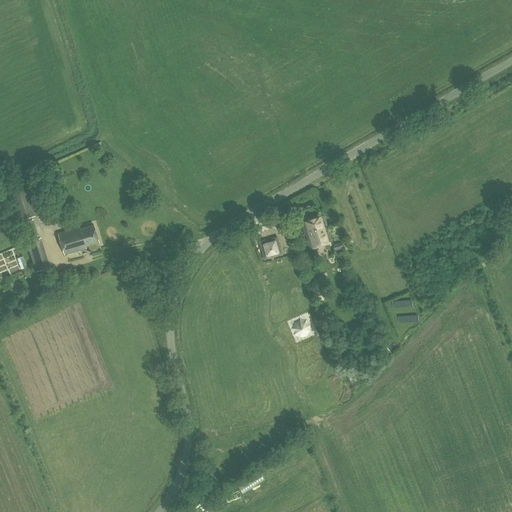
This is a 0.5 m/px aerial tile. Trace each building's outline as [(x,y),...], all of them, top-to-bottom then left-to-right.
[(9,193),(17,221),(38,216),(30,187),(9,193)] [(302,223),(309,248),(332,241),(324,216),(302,223)] [(25,222),(29,239),(40,236),(36,220),(25,222)] [(59,233),(65,254),(86,248),(85,246),(100,242),(94,224),(80,229),(79,227),(59,233)] [(260,241),(264,259),(282,254),(277,237),(271,238),(272,240),(266,241),(266,240),(260,241)] [(27,243),(36,271),(49,267),(40,239),(27,243)] [(288,239),(282,241),(285,253),(291,251),(288,239)] [(342,242),(333,244),(335,250),(344,248),(342,242)] [(302,244),(297,252),(306,258),(311,249),(302,244)] [(320,255),(329,252),(327,246),(319,249),(320,255)] [(314,294),(314,295),(315,296),(315,297),(315,298),(316,298),(317,299),(318,300),(319,300),(320,300),(321,300),(322,300),(323,300),(324,299),(325,298),(326,297),(326,296),(327,295),(327,294),(326,292),(326,291),(325,290),(324,289),(323,289),(322,288),(321,288),(320,288),(319,288),(318,289),(317,289),(316,290),(315,290),(315,291),(315,292),(314,293),(314,294)] [(390,350),(382,341),(379,344),(387,353),(390,350)]
